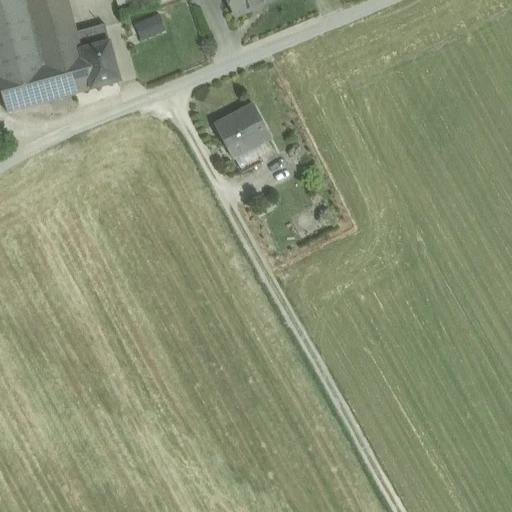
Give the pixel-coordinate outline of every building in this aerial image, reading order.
[(67,0),(7,0),(0,2),(0,87),(7,113),(92,90),(81,50),(77,33),(67,0)] [(137,0),(115,0),(118,8),(138,2),(137,0)] [(227,0),(236,18),(274,0),(227,0)] [(160,14),(135,24),(142,43),(167,33),(160,14)] [(105,25),(77,33),(81,50),(110,42),(105,25)] [(81,50),(92,90),(121,82),(110,42),(81,50)] [(254,107),(215,127),(232,159),(271,138),(254,107)]
